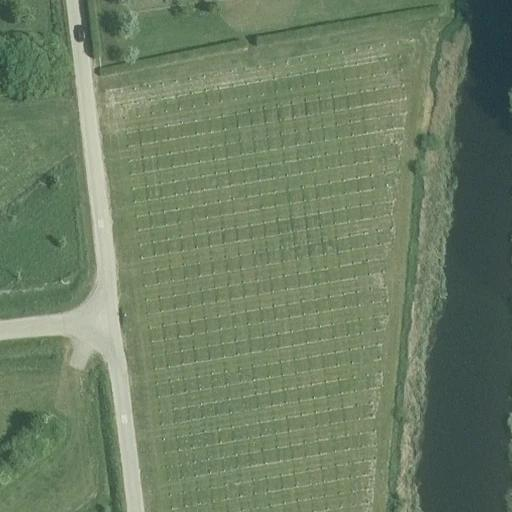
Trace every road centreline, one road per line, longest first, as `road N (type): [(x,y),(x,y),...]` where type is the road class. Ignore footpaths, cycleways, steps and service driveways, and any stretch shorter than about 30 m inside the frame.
road 1 (unclassified): [(106,320),(70,0)]
road 2 (track): [(106,320),(65,392),(68,439),(21,511)]
road 3 (unclassified): [(130,511),(106,320)]
